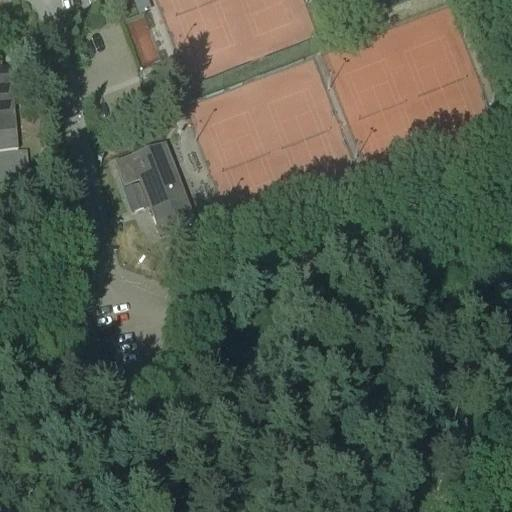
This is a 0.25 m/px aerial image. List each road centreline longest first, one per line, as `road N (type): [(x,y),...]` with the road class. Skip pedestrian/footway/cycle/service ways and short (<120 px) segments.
road 1 (residential): [(511,205),(112,329)]
road 2 (track): [(154,511),(142,475),(129,465),(64,460),(7,404),(0,384)]
